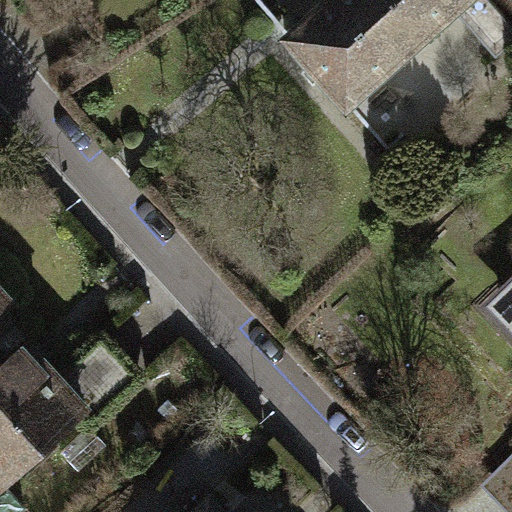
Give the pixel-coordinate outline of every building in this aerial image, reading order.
[(466,0),(329,0),(289,34),(345,102),(466,0)] [(511,289),(499,303),(511,315),(511,289)] [(0,312),(8,305),(0,296),(0,511),(14,511),(24,504),(1,480),(76,409),(79,406),(55,381),(0,322),(0,312)] [(100,338),(55,381),(79,406),(76,409),(89,423),(137,377),(100,338)] [(511,446),(483,474),(511,504),(511,446)] [(213,511),(201,499),(187,511),(213,511)]
